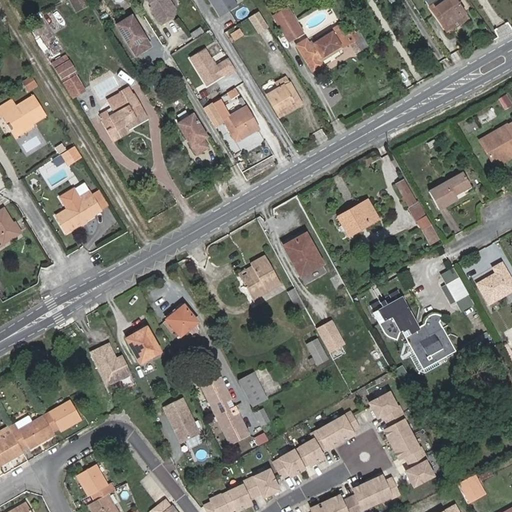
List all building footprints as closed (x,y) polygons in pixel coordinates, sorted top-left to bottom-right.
[(150,1),(150,0),(152,0),(156,5),(154,6),(153,9),(157,16),(157,18),(159,22),(161,23),(163,25),(179,14),(170,0),(146,0),(147,0),(150,1)] [(234,0),(210,0),(221,16),(238,6),(234,0)] [(440,0),(430,7),(444,27),(464,13),(455,0),(440,0)] [(250,17),(259,32),(268,26),(259,11),(250,17)] [(464,13),(444,27),(448,33),(468,19),(464,13)] [(132,14),(117,23),(135,53),(147,46),(142,38),(145,35),(132,14)] [(278,24),(289,43),(303,35),(292,16),(278,24)] [(305,41),(298,46),(311,68),(342,48),(337,40),(344,36),(338,26),(308,45),(305,41)] [(205,34),(202,28),(191,35),(194,40),(205,34)] [(243,35),(239,30),(232,34),(235,40),(243,35)] [(271,31),(265,33),(269,44),(275,42),(271,31)] [(369,46),(360,32),(348,40),(356,54),(369,46)] [(145,35),(142,38),(147,46),(150,43),(145,35)] [(349,44),(344,36),(337,40),(342,48),(349,44)] [(206,49),(191,58),(207,85),(228,72),(229,74),(236,70),(229,59),(216,67),(206,49)] [(66,56),(51,65),(73,99),(86,91),(75,72),(76,71),(66,56)] [(162,77),(169,72),(164,64),(157,70),(162,77)] [(29,92),(39,86),(33,75),(22,81),(29,92)] [(295,105),(301,101),(291,83),(289,84),(286,78),(277,83),(280,88),(267,95),(280,119),(297,109),(295,105)] [(112,108),(134,95),(129,87),(118,92),(119,94),(106,100),(111,108),(112,108)] [(115,113),(103,121),(115,141),(129,133),(128,131),(126,127),(146,116),(135,94),(134,95),(112,108),(115,113)] [(505,110),(511,105),(511,103),(507,94),(499,98),(505,110)] [(33,123),(34,124),(46,116),(33,96),(16,107),(12,100),(0,107),(0,116),(1,118),(3,116),(15,135),(33,123)] [(231,116),(222,100),(213,105),(236,143),(259,130),(247,109),(248,108),(242,99),(240,100),(244,108),(231,116)] [(100,115),(103,121),(115,113),(112,108),(111,108),(100,115)] [(148,120),(146,116),(126,127),(128,131),(148,120)] [(195,117),(180,126),(198,156),(209,149),(204,141),(208,138),(195,117)] [(35,127),(34,124),(33,123),(15,135),(17,138),(35,127)] [(511,150),(511,123),(482,141),(491,156),(496,152),(499,158),(511,150)] [(431,149),(438,145),(434,140),(428,144),(431,149)] [(62,154),(69,165),(81,157),(75,146),(62,154)] [(493,161),(495,163),(511,153),(511,150),(499,158),(493,161)] [(496,152),(491,156),(493,161),(499,158),(496,152)] [(455,195),(463,190),(470,186),(463,173),(430,192),(439,209),(458,199),(455,195)] [(431,242),(438,238),(425,216),(424,216),(404,180),(397,184),(410,206),(408,208),(415,221),(418,220),(431,242)] [(458,199),(465,195),(463,190),(455,195),(458,199)] [(99,191),(92,196),(100,210),(108,205),(99,191)] [(78,192),(63,202),(67,209),(84,199),(84,201),(92,196),(89,192),(81,197),(78,192)] [(67,209),(55,217),(65,234),(94,216),(93,214),(100,210),(92,196),(84,201),(84,199),(67,209)] [(349,235),(378,219),(368,200),(339,216),(349,235)] [(13,225),(14,224),(4,208),(0,211),(0,248),(5,246),(4,245),(19,235),(13,225)] [(16,223),(14,224),(13,225),(19,235),(22,233),(16,223)] [(283,245),(301,277),(324,264),(306,232),(283,245)] [(253,299),(281,284),(265,255),(250,263),(252,266),(239,273),(253,299)] [(478,284),(489,303),(511,289),(511,281),(502,263),(494,268),(496,273),(478,284)] [(456,267),(442,274),(461,311),(475,305),(456,267)] [(300,311),(306,307),(295,288),(289,292),(300,311)] [(390,303),(403,297),(400,290),(387,297),(390,303)] [(166,319),(180,337),(198,322),(184,305),(166,319)] [(402,331),(423,368),(455,350),(439,322),(442,316),(441,315),(438,314),(435,314),(433,314),(430,315),(428,317),(426,319),(425,321),(425,324),(425,327),(426,329),(426,330),(425,331),(420,329),(408,307),(379,323),(383,330),(385,332),(386,334),(388,335),(389,337),(392,338),(393,339),(396,340),(397,338),(399,335),(400,333),(400,332),(402,331)] [(340,354),(345,351),(329,322),(318,328),(333,356),(339,353),(340,354)] [(139,363),(160,352),(146,326),(125,338),(139,363)] [(480,345),(492,339),(488,332),(477,338),(480,345)] [(318,365),(329,358),(317,338),(307,344),(314,358),(310,360),(312,364),(316,362),(318,365)] [(104,386),(128,373),(121,359),(112,364),(111,360),(112,359),(106,345),(89,354),(104,386)] [(111,360),(112,364),(121,359),(119,356),(112,359),(111,360)] [(403,367),(395,372),(402,382),(410,376),(403,367)] [(252,407),(266,399),(253,373),(238,380),(242,388),(248,400),(252,407)] [(226,401),(232,398),(221,375),(202,385),(231,443),(250,434),(239,411),(233,414),(226,401)] [(418,446),(416,447),(402,421),(404,420),(396,406),(394,407),(387,393),(370,402),(373,406),(370,408),(376,417),(381,414),(388,427),(382,431),(388,440),(390,439),(394,447),(392,448),(397,458),(403,454),(410,468),(404,471),(409,481),(411,479),(414,484),(431,475),(424,461),(425,460),(418,446)] [(179,442),(198,432),(180,397),(162,407),(171,424),(172,424),(174,428),(173,428),(179,442)] [(60,432),(80,420),(69,400),(43,415),(53,433),(59,429),(60,432)] [(262,426),(270,422),(263,409),(255,413),(262,426)] [(315,458),(321,455),(318,449),(325,445),(326,448),(333,444),(332,443),(344,436),(345,438),(352,434),(350,431),(357,427),(349,412),(309,434),(312,439),(299,447),(293,451),(293,450),(280,457),(280,458),(274,461),(282,477),(289,473),(290,475),(297,471),(296,469),(308,462),(309,464),(316,460),(315,458)] [(28,447),(29,449),(54,435),(53,433),(43,415),(30,422),(18,429),(15,423),(9,427),(22,450),(28,447)] [(30,422),(27,416),(15,423),(18,429),(30,422)] [(22,450),(9,427),(8,425),(0,429),(0,465),(23,452),(22,450)] [(108,493),(115,489),(111,482),(107,484),(96,464),(76,476),(87,496),(90,495),(94,501),(108,493)] [(479,473),(482,480),(492,475),(489,467),(479,473)] [(227,511),(230,511),(230,510),(243,503),(244,506),(251,502),(248,497),(262,491),(264,495),(273,490),(273,488),(277,486),(269,469),(241,482),(242,484),(228,490),(228,491),(223,494),(222,493),(210,498),(212,501),(205,504),(209,511),(227,511)] [(356,511),(362,509),(361,508),(388,495),(389,497),(396,493),(389,478),(382,481),(379,475),(370,480),(371,482),(363,486),(361,484),(352,488),(354,494),(340,500),(338,495),(328,499),(329,501),(318,506),(317,504),(310,507),(312,511),(356,511)] [(118,511),(108,493),(94,501),(88,504),(92,511),(118,511)] [(178,511),(172,503),(171,504),(167,498),(153,509),(154,511),(178,511)] [(31,511),(25,502),(7,511),(31,511)]
